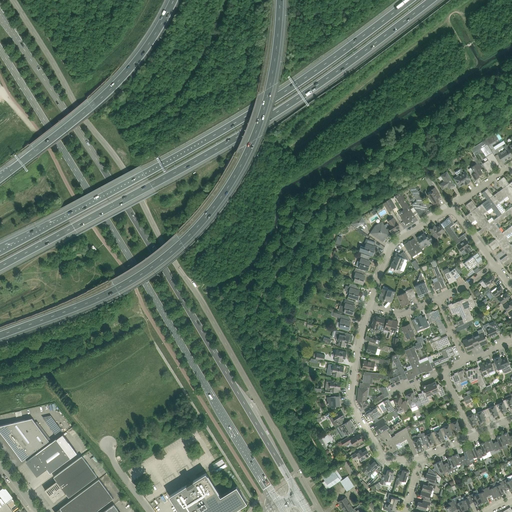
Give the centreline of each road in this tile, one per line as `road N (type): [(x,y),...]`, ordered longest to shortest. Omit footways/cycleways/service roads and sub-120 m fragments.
road 1 (unclassified): [(320,511),(125,171),(13,0)]
road 2 (primary): [(297,497),(0,13)]
road 3 (primary): [(0,50),(277,503)]
road 4 (motorway): [(0,267),(241,134),(431,0)]
road 5 (motorway): [(410,0),(184,153),(0,248)]
road 6 (motorway): [(0,335),(146,270),(217,202),(266,100),(279,0)]
road 7 (motorway): [(172,0),(121,78),(0,178)]
road 8 (residential): [(423,458),(382,456),(351,404),(370,303)]
road 9 (track): [(143,309),(0,374)]
road 10 (residential): [(370,303),(396,241),(450,210)]
